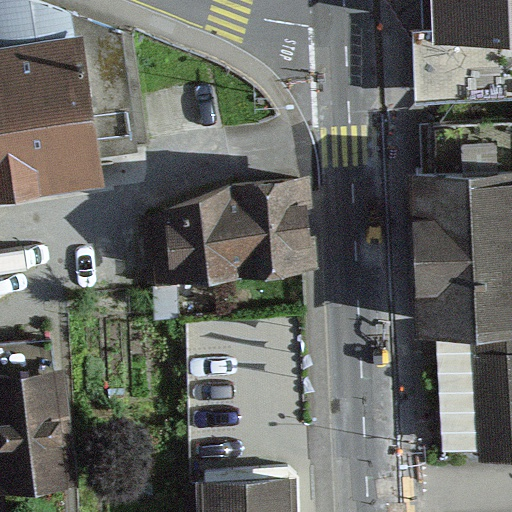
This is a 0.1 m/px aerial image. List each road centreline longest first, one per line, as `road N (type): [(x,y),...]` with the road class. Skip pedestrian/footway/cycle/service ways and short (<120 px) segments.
road 1 (primary): [(345,31),(368,511)]
road 2 (residential): [(345,31),(209,0)]
